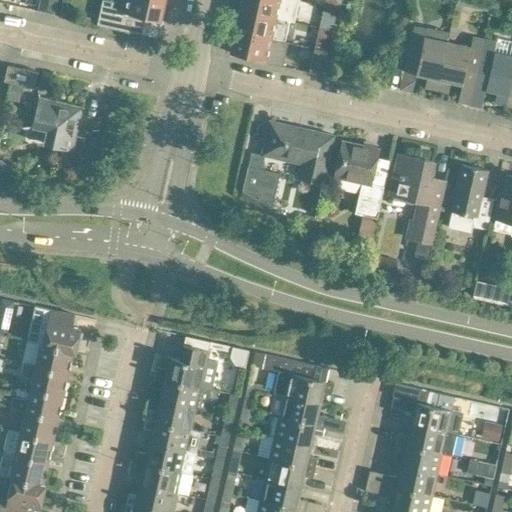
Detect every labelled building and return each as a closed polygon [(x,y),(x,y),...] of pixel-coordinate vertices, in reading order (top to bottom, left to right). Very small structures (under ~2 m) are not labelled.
[(54,15),(57,0),(40,0),(38,11),(54,15)] [(160,20),(164,0),(126,0),(124,10),(111,7),(113,2),(104,0),(101,0),(96,24),(134,33),(138,15),(160,20)] [(241,0),(239,10),(277,18),(289,20),(293,21),(298,1),(292,0),(241,0)] [(339,4),(337,0),(335,0),(326,0),(325,7),(338,10),(339,4)] [(456,0),(456,5),(470,8),(471,0),(456,0)] [(325,7),(320,28),(332,31),(338,10),(325,7)] [(239,10),(235,31),(270,39),(284,42),(289,20),(277,18),(239,10)] [(414,26),(404,71),(417,74),(426,77),(430,77),(427,88),(436,90),(447,42),(449,34),(414,26)] [(332,31),(320,28),(314,49),(327,52),(332,31)] [(235,31),(233,36),(230,52),(264,60),(264,62),(282,67),(287,42),(284,42),(270,39),(235,31)] [(481,50),(473,87),(484,89),(496,92),(499,93),(497,104),(505,106),(511,75),(511,41),(497,38),(496,43),(494,53),(481,50)] [(447,42),(436,90),(444,92),(447,81),(450,82),(460,84),(473,87),(481,50),(469,47),(447,42)] [(321,76),(327,52),(314,49),(308,73),(321,76)] [(36,71),(7,65),(4,80),(33,87),(36,71)] [(11,84),(9,96),(20,99),(23,87),(11,84)] [(39,97),(32,126),(34,126),(45,129),(42,143),(47,144),(72,150),(78,121),(77,107),(67,108),(67,105),(67,104),(39,97)] [(322,183),(333,135),(269,121),(261,155),(301,163),(298,177),(322,183)] [(86,132),(79,162),(90,164),(98,130),(86,132)] [(361,182),(358,197),(363,206),(361,215),(376,218),(389,160),(375,157),(377,149),(342,141),(334,176),(361,182)] [(444,181),(430,178),(433,162),(398,154),(389,194),(418,201),(413,220),(410,219),(406,237),(430,243),(444,181)] [(449,211),(451,211),(448,226),(470,231),(471,226),(486,229),(493,199),(481,196),(487,170),(460,164),(449,211)] [(243,191),(272,208),(279,173),(247,166),(242,191),(243,191)] [(499,192),(493,218),(495,218),(511,222),(511,227),(511,233),(510,235),(511,235),(511,269),(511,270),(511,269),(511,175),(507,174),(503,193),(499,192)] [(296,217),(295,225),(308,233),(312,215),(302,213),(296,217)] [(360,216),(356,235),(370,238),(374,219),(360,216)] [(416,243),(413,257),(426,260),(429,246),(416,243)] [(34,306),(26,340),(28,340),(28,341),(74,352),(80,328),(72,327),(74,315),(34,306)] [(156,367),(154,378),(199,388),(208,351),(209,347),(210,342),(185,336),(183,345),(171,343),(168,357),(165,369),(156,367)] [(28,341),(23,363),(67,373),(72,352),(74,352),(28,341)] [(210,342),(209,347),(232,352),(233,347),(210,342)] [(230,357),(234,364),(245,366),(248,350),(233,347),(232,352),(230,357)] [(254,351),(251,366),(261,368),(265,354),(254,351)] [(273,392),(320,402),(323,391),(331,393),(334,383),(325,381),(328,369),(328,368),(265,354),(261,368),(277,371),(273,392)] [(32,375),(29,388),(62,395),(67,373),(23,363),(21,372),(32,375)] [(161,388),(158,401),(195,409),(199,388),(154,378),(152,386),(161,388)] [(396,384),(393,396),(406,399),(403,409),(403,410),(412,412),(409,423),(456,434),(458,434),(463,411),(451,408),(454,397),(396,383),(396,384)] [(254,388),(247,386),(242,407),(250,408),(254,388)] [(15,399),(13,408),(57,418),(62,395),(29,388),(26,401),(15,399)] [(283,394),(279,415),(324,425),(326,416),(318,414),(320,402),(283,394)] [(0,404),(7,406),(8,400),(0,396),(0,404)] [(147,409),(145,420),(190,430),(195,409),(158,401),(155,411),(147,409)] [(229,402),(225,416),(233,418),(237,404),(229,402)] [(242,407),(239,421),(247,423),(250,408),(242,407)] [(22,419),(19,432),(52,440),(57,418),(13,408),(11,417),(22,419)] [(279,415),(274,436),(311,444),(313,434),(322,435),(324,425),(279,415)] [(225,416),(222,430),(230,432),(233,418),(225,416)] [(151,431),(148,443),(185,451),(190,430),(145,420),(143,429),(151,431)] [(489,421),(485,437),(498,440),(501,424),(489,421)] [(398,433),(396,442),(451,455),(456,434),(409,423),(407,434),(398,433)] [(8,430),(3,452),(47,462),(52,440),(19,432),(8,430)] [(232,449),(240,451),(243,438),(235,436),(232,449)] [(269,457),(314,467),(316,458),(308,456),(311,444),(274,436),(269,457)] [(400,465),(436,473),(446,476),(451,455),(396,442),(394,452),(402,454),(400,465)] [(137,451),(135,462),(180,473),(185,451),(148,443),(146,453),(137,451)] [(219,444),(216,458),(224,460),(227,446),(219,444)] [(232,449),(227,470),(235,472),(240,451),(232,449)] [(42,484),(47,462),(3,452),(0,464),(0,474),(44,485),(42,484)] [(511,461),(511,453),(505,452),(502,465),(511,467),(511,461)] [(269,457),(264,478),(301,487),(304,476),(312,478),(314,467),(269,457)] [(216,458),(213,472),(221,474),(224,460),(216,458)] [(467,472),(492,478),(496,463),(470,458),(467,472)] [(135,462),(133,471),(141,473),(139,485),(176,494),(187,496),(192,476),(180,473),(135,462)] [(389,475),(386,484),(432,494),(436,473),(400,465),(397,477),(389,475)] [(511,467),(502,465),(499,479),(507,481),(511,467)] [(223,491),(231,493),(235,472),(227,470),(223,491)] [(0,511),(2,511),(29,511),(31,506),(39,508),(44,485),(0,474),(0,475),(12,478),(6,500),(0,498),(0,511)] [(264,478),(259,499),(305,510),(307,500),(298,498),(301,487),(264,478)] [(393,496),(390,507),(411,511),(427,511),(432,494),(386,484),(384,494),(393,496)] [(128,493),(126,504),(159,511),(171,511),(172,509),(174,509),(177,495),(176,494),(139,485),(136,495),(128,493)] [(209,486),(206,500),(214,502),(217,488),(209,486)] [(472,504),(486,507),(489,493),(475,490),(472,504)] [(223,491),(220,505),(228,507),(231,493),(223,491)] [(492,507),(501,509),(504,496),(495,494),(492,507)] [(248,497),(244,511),(304,511),(305,510),(259,499),(248,497)] [(206,500),(203,511),(211,511),(214,502),(206,500)]
